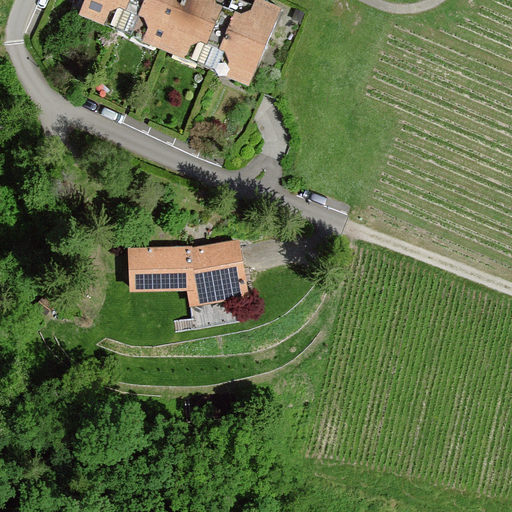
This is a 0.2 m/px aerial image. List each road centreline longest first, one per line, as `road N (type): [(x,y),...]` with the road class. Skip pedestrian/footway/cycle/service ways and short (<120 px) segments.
road 1 (residential): [(28,0),(14,41),(45,100),(345,227)]
road 2 (track): [(345,227),(511,289)]
